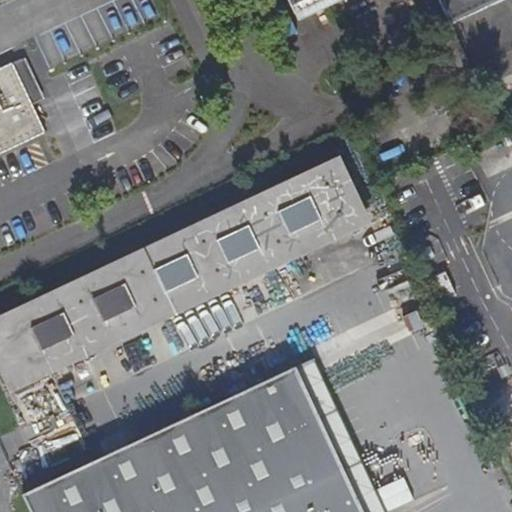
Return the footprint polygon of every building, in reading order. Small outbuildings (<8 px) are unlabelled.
[(284,0),(291,14),(320,0),(431,0),(441,18),(450,14),(453,12),(479,0),(284,0)] [(10,64),(30,107),(38,103),(19,60),(10,64)] [(0,154),(42,134),(30,107),(10,64),(0,68),(0,154)] [(336,171),(287,194),(300,223),(350,200),(336,171)] [(48,363),(309,242),(300,223),(287,194),(25,315),(48,363)] [(300,223),(309,242),(358,219),(350,200),(300,223)] [(48,363),(25,315),(22,306),(0,315),(0,366),(12,393),(55,372),(48,363)] [(364,511),(387,511),(320,368),(421,320),(417,310),(297,366),(364,511)] [(364,511),(297,366),(23,494),(31,511),(364,511)]
